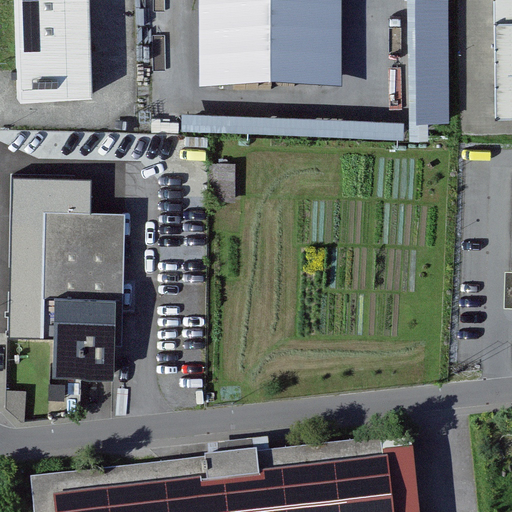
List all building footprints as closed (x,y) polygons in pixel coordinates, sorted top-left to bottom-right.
[(88,0),(14,0),(19,101),(92,98),(88,0)] [(205,0),(206,84),(340,84),(339,0),(205,0)] [(450,125),(448,0),(410,0),(413,125),(450,125)] [(511,0),(494,0),(496,119),(511,119),(511,0)] [(405,124),(184,115),(183,132),(404,141),(405,124)] [(130,213),(50,210),(45,371),(125,374),(130,213)] [(427,511),(419,440),(38,480),(41,511),(427,511)]
